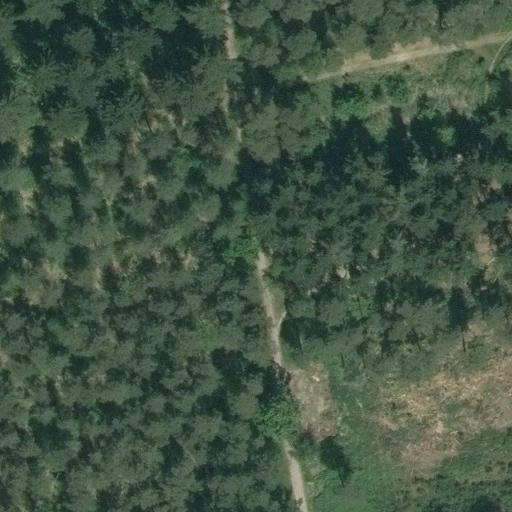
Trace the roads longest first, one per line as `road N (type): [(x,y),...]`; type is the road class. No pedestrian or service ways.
road 1 (track): [(276,366),(249,166)]
road 2 (track): [(228,0),(249,166)]
road 3 (track): [(299,511),(276,366)]
